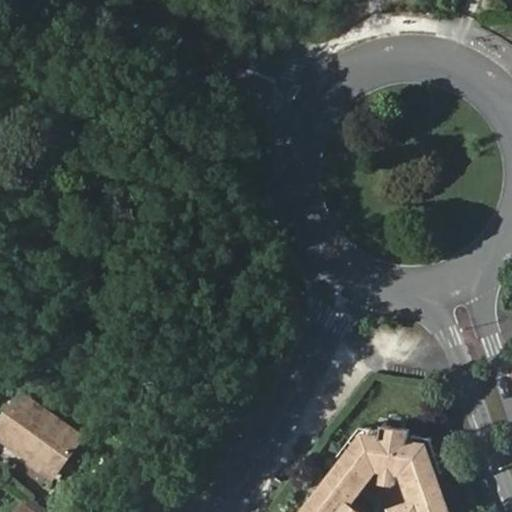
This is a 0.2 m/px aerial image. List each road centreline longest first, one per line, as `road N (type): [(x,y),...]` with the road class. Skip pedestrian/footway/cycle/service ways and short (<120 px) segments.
road 1 (tertiary): [(312,99),(37,0)]
road 2 (tertiary): [(354,279),(274,432),(220,511)]
road 3 (tertiary): [(511,89),(455,50),(417,45),(375,51),(340,70),(312,99)]
road 4 (tertiary): [(431,295),(511,509)]
road 5 (tertiary): [(312,99),(295,137),(291,178),(300,218),(322,253),(354,279)]
road 6 (tertiary): [(511,405),(486,323),(490,273)]
